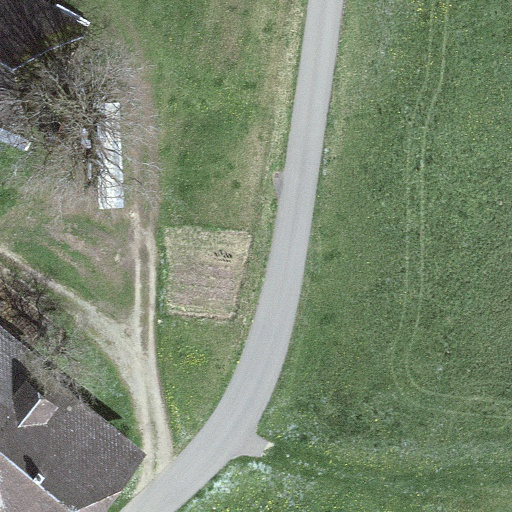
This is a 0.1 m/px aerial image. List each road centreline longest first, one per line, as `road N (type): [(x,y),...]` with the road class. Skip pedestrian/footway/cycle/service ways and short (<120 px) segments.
road 1 (unclassified): [(324,0),(269,341),(238,415),(151,511)]
road 2 (track): [(0,257),(109,330),(149,391),(176,488)]
